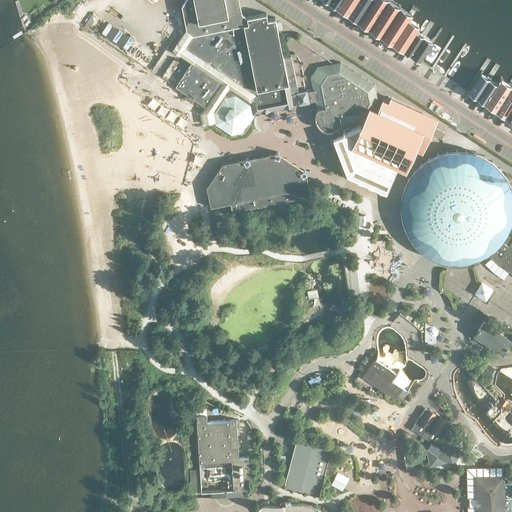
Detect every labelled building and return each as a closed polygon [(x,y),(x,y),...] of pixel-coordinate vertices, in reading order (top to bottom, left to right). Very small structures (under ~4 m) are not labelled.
[(292,101),(291,94),(297,93),(297,92),(298,91),(291,55),(284,57),(279,35),(276,18),(268,19),(267,13),(247,17),(242,12),(239,0),(185,0),(182,5),(185,22),(187,29),(177,43),(173,50),(192,63),(176,87),(205,106),(200,113),(202,125),(215,123),(215,124),(231,135),(244,132),(254,116),(254,114),(252,114),(250,102),(256,101),(257,108),(292,101)] [(347,13),(356,0),(341,0),(337,7),(347,13)] [(357,20),(370,0),(356,0),(347,13),(357,20)] [(369,28),(387,0),(370,0),(357,20),(369,28)] [(381,35),(400,6),(390,0),(387,0),(369,28),(381,35)] [(393,43),(408,19),(412,14),(400,6),(381,35),(393,43)] [(403,50),(415,31),(418,26),(408,19),(393,43),(403,50)] [(108,23),(102,33),(105,35),(112,25),(108,23)] [(119,30),(112,40),(116,42),(123,32),(119,30)] [(411,55),(423,36),(415,31),(403,50),(411,55)] [(420,60),(432,41),(423,36),(411,55),(420,60)] [(129,37),(123,47),(126,49),(133,39),(129,37)] [(380,106),(375,85),(341,62),(317,66),(311,76),(313,90),(316,101),(317,109),(316,111),(315,114),(315,118),(317,122),(319,126),(323,129),(325,130),(329,130),(332,130),(336,129),(338,127),(340,125),(341,124),(373,118),(380,108),(380,106)] [(174,66),(171,73),(178,77),(181,70),(174,66)] [(480,73),(468,92),(477,97),(489,78),(480,73)] [(489,78),(477,97),(485,103),(497,84),(489,78)] [(497,84),(485,103),(495,109),(511,85),(501,79),(497,84)] [(142,95),(147,91),(137,82),(133,87),(142,95)] [(511,86),(511,85),(495,109),(505,116),(511,105),(511,86)] [(380,108),(373,118),(363,125),(372,148),(399,161),(408,165),(411,166),(418,151),(421,153),(437,117),(392,97),(390,102),(384,99),(380,108)] [(347,173),(386,190),(399,161),(372,148),(363,125),(333,137),(347,173)] [(445,132),(435,126),(431,132),(441,138),(445,132)] [(511,183),(508,176),(505,171),(500,166),(497,163),(492,158),(486,154),(480,152),(476,150),(471,149),(467,148),(464,148),(458,147),(451,148),(444,149),(436,152),(428,157),(421,161),(414,168),(409,176),(405,184),(402,195),(401,205),(402,216),(403,223),(406,229),(409,236),(416,244),(423,251),(430,255),(437,259),(445,261),(455,263),(465,263),(474,261),(482,258),(488,255),(489,254),(499,265),(511,273),(511,183)] [(211,207),(231,203),(308,187),(305,170),(296,165),(241,176),(239,160),(223,163),(207,187),(211,207)] [(231,203),(233,215),(311,199),(309,187),(308,187),(231,203)] [(189,244),(187,237),(193,236),(190,219),(174,222),(176,229),(169,230),(173,247),(189,244)] [(474,293),(485,300),(493,289),(481,282),(474,293)] [(344,305),(344,313),(354,313),(354,305),(344,305)] [(511,341),(483,322),(475,334),(503,353),(511,341)] [(425,341),(430,345),(436,343),(436,335),(430,325),(425,323),(425,341)] [(368,368),(362,376),(400,402),(401,401),(403,402),(409,393),(392,381),(397,374),(377,360),(375,358),(369,368),(368,368)] [(456,468),(466,453),(450,443),(449,443),(443,440),(452,426),(426,409),(413,430),(434,443),(430,449),(428,451),(432,469),(435,469),(441,467),(451,465),(456,468)] [(236,419),(207,421),(206,414),(196,414),(200,463),(231,461),(233,489),(250,488),(248,457),(239,458),(236,419)] [(401,440),(404,442),(408,442),(410,437),(411,436),(410,433),(407,431),(403,431),(400,437),(401,440)] [(331,449),(296,440),(284,486),(319,496),(331,449)] [(418,451),(404,453),(406,469),(413,468),(412,464),(417,463),(420,463),(418,451)] [(331,484),(342,490),(349,477),(338,471),(331,484)] [(511,511),(511,481),(505,482),(504,475),(475,476),(475,511),(511,511)]
